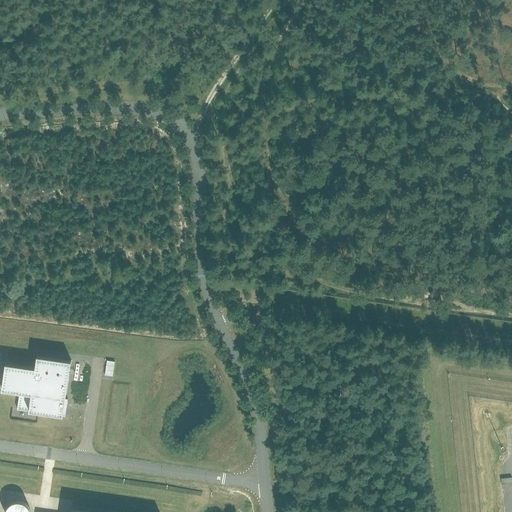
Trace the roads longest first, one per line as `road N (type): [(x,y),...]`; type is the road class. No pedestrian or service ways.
road 1 (unclassified): [(268,511),(258,404),(218,322),(202,262),(197,151),(188,132),(144,111),(0,114)]
road 2 (track): [(511,315),(467,311),(442,296),(394,301),(273,285),(214,240),(213,102),(282,0)]
road 3 (unknown): [(511,113),(490,95),(375,91),(232,111)]
road 4 (unknown): [(309,0),(236,92),(232,111)]
